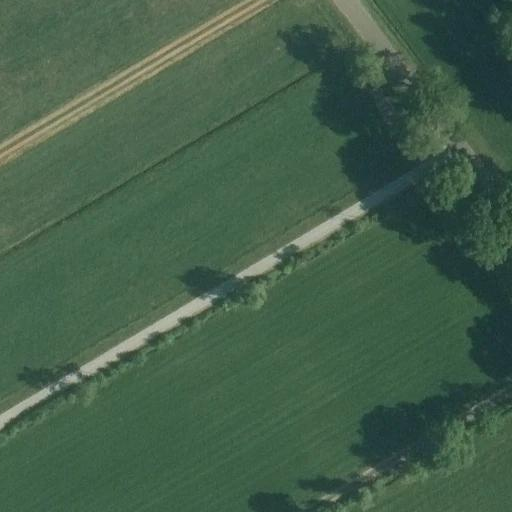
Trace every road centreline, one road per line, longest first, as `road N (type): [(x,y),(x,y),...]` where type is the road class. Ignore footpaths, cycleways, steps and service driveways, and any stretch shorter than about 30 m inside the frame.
road 1 (track): [(0,425),(459,154)]
road 2 (track): [(0,150),(253,0)]
road 3 (unclassified): [(511,220),(344,0)]
road 4 (track): [(511,388),(302,511)]
